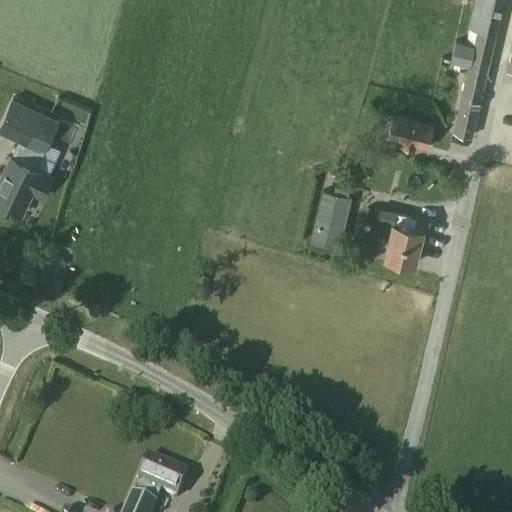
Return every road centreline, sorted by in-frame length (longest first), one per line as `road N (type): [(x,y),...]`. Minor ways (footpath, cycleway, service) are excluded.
road 1 (unclassified): [(383,511),(435,345),(511,12)]
road 2 (unclassified): [(368,511),(129,362),(29,320)]
